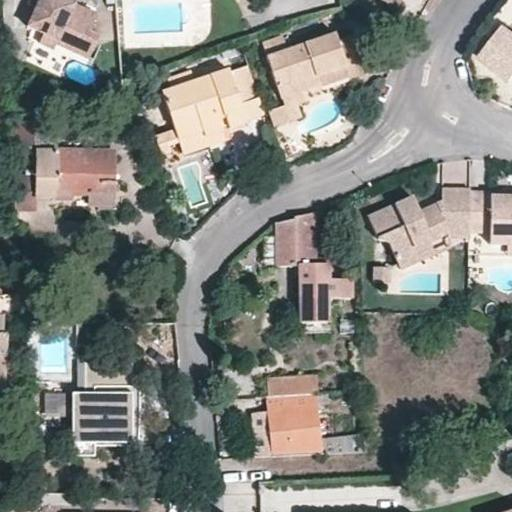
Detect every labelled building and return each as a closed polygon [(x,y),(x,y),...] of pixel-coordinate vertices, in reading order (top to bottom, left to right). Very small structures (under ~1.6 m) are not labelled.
[(63,0),(31,0),(37,3),(35,9),(26,28),(31,30),(43,35),(45,32),(57,37),(54,45),(88,59),(97,39),(97,35),(89,32),(95,17),(95,14),(63,0)] [(37,3),(31,0),(30,0),(28,6),(35,9),(37,3)] [(392,0),(377,0),(395,10),(398,3),(392,0)] [(511,77),(511,34),(501,26),(478,57),(509,81),(511,77)] [(57,37),(45,32),(43,35),(39,45),(51,50),(54,45),(57,37)] [(319,86),(316,76),(344,67),(349,77),(349,81),(365,75),(353,36),(337,41),(334,35),(265,57),(279,100),(319,86)] [(264,115),(251,76),(242,79),(238,67),(229,70),(245,122),(264,115)] [(316,76),(319,86),(349,77),(344,67),(316,76)] [(245,122),(229,70),(195,81),(191,70),(168,77),(171,89),(162,92),(177,139),(200,131),(203,136),(222,131),(218,119),(225,116),(229,127),(245,122)] [(33,150),(39,149),(37,124),(11,125),(14,150),(14,151),(33,150)] [(203,136),(200,131),(177,139),(181,153),(224,139),(222,131),(203,136)] [(34,197),(35,152),(36,152),(33,150),(14,151),(14,150),(10,150),(14,210),(34,210),(34,197)] [(34,197),(70,200),(72,195),(88,196),(89,192),(103,193),(103,184),(115,185),(116,154),(36,152),(35,152),(34,197)] [(103,184),(103,193),(89,192),(88,196),(89,206),(114,206),(115,185),(103,184)] [(437,201),(439,209),(422,215),(420,208),(415,198),(386,210),(370,217),(380,239),(390,243),(402,268),(405,268),(421,260),(417,249),(430,243),(448,235),(469,235),(469,233),(470,193),(469,189),(443,190),(442,201),(437,201)] [(511,210),(511,197),(490,196),(490,192),(470,193),(469,233),(488,233),(489,246),(510,246),(511,242),(511,241),(511,210)] [(420,208),(422,215),(439,209),(437,201),(420,208)] [(277,268),(300,269),(302,323),(326,324),(326,300),(350,300),(351,281),(326,280),(327,247),(313,247),(313,215),(293,219),(291,221),(277,223),(277,268)] [(417,249),(421,260),(435,254),(430,243),(417,249)] [(387,269),(375,269),(375,284),(387,284),(387,269)] [(21,304),(3,302),(4,296),(0,295),(0,393),(5,345),(1,343),(3,323),(19,325),(21,304)] [(84,348),(85,324),(71,324),(70,348),(84,348)] [(130,380),(130,356),(83,355),(83,393),(70,392),(69,442),(92,443),(92,438),(129,438),(130,418),(130,380)] [(265,380),(266,398),(316,396),(315,378),(265,380)] [(138,418),(139,380),(130,380),(130,418),(138,418)] [(320,411),(333,410),(332,395),(319,396),(320,411)] [(251,415),(254,459),(321,455),(320,411),(319,396),(316,396),(266,398),(268,414),(251,415)] [(325,439),(326,455),(368,453),(367,437),(325,439)]
